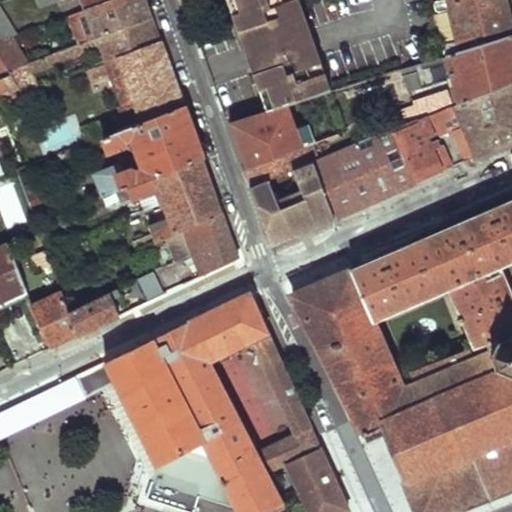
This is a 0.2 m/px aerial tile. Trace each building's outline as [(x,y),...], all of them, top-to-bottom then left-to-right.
[(106,0),(92,6),(70,14),(81,43),(153,15),(148,2),(147,0),(106,0)] [(229,0),(248,52),(278,41),(275,33),(288,28),(291,37),(313,29),(302,0),(229,0)] [(434,0),(439,12),(431,21),(436,41),(445,45),(448,55),(511,35),(511,8),(510,0),(434,0)] [(19,33),(0,3),(0,40),(13,36),(19,33)] [(81,43),(70,47),(76,59),(103,49),(108,60),(120,55),(161,39),(158,29),(153,15),(81,43)] [(275,33),(278,41),(291,37),(288,28),(275,33)] [(251,60),(256,74),(284,64),(281,56),(318,44),(316,38),(313,29),(291,37),(278,41),(248,52),(251,60)] [(459,80),(468,103),(511,85),(511,35),(448,55),(404,69),(412,94),(459,80)] [(0,40),(0,53),(10,70),(29,63),(13,36),(0,40)] [(120,55),(143,121),(185,105),(174,75),(161,39),(120,55)] [(256,74),(269,111),(291,105),(335,91),(318,44),(281,56),(284,64),(256,74)] [(35,74),(76,59),(70,47),(29,63),(10,70),(12,75),(22,93),(40,86),(35,74)] [(0,79),(12,75),(10,70),(0,53),(0,79)] [(0,102),(22,93),(12,75),(0,79),(0,102)] [(417,183),(452,168),(442,144),(439,146),(437,140),(432,142),(426,128),(452,118),(469,161),(484,154),(511,142),(511,85),(468,103),(459,106),(424,120),(395,132),(417,183)] [(419,106),(424,120),(459,106),(453,93),(419,106)] [(136,142),(146,167),(126,173),(122,163),(96,174),(105,196),(116,191),(204,157),(195,133),(185,105),(143,121),(103,136),(109,152),(136,142)] [(269,111),(233,123),(250,170),(307,149),(291,105),(269,111)] [(317,162),(338,217),(383,197),(417,183),(395,132),(320,160),(317,162)] [(6,146),(18,169),(31,164),(20,141),(6,146)] [(247,171),(253,187),(317,162),(320,160),(315,146),(307,149),(250,170),(247,171)] [(157,189),(168,216),(130,234),(139,250),(188,226),(223,209),(219,200),(215,187),(204,157),(116,191),(120,204),(157,189)] [(253,187),(273,245),(310,229),(338,217),(317,162),(253,187)] [(353,269),(377,318),(451,284),(478,346),(511,332),(511,282),(510,279),(511,277),(511,194),(481,208),(452,221),(450,227),(423,239),(353,269)] [(223,209),(188,226),(204,275),(221,267),(240,257),(235,242),(223,209)] [(0,249),(0,301),(35,285),(16,243),(0,249)] [(32,256),(37,267),(52,260),(48,250),(32,256)] [(313,332),(346,397),(405,375),(377,318),(353,269),(294,294),(313,332)] [(158,279),(154,271),(140,278),(143,286),(158,279)] [(72,311),(80,334),(108,321),(122,314),(116,301),(124,297),(120,288),(72,311)] [(0,437),(85,396),(84,391),(114,376),(157,466),(151,483),(225,511),(283,511),(265,472),(287,462),(309,511),(344,511),(351,509),(312,424),(252,291),(0,412),(0,437)] [(34,306),(54,347),(67,341),(80,334),(72,311),(64,292),(34,306)] [(410,489),(418,511),(436,511),(457,504),(460,510),(465,508),(463,501),(488,492),(490,497),(496,494),(494,489),(511,481),(511,332),(478,346),(405,375),(346,397),(368,442),(377,438),(388,434),(395,452),(410,489)]
